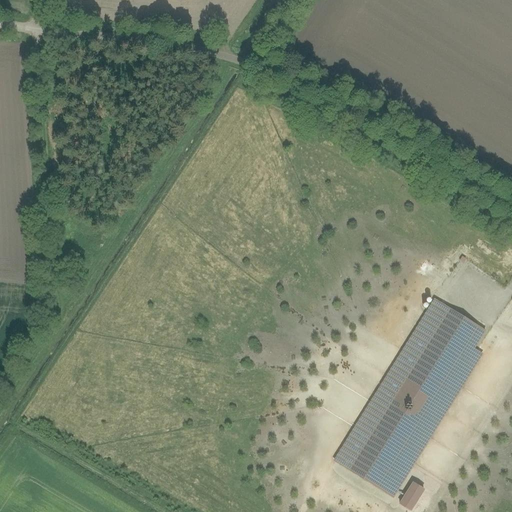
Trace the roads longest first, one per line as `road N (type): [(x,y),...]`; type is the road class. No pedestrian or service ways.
road 1 (unclassified): [(46,0),(42,30),(177,44),(298,77),(511,207)]
road 2 (track): [(0,26),(42,30),(60,281),(56,317),(0,404)]
